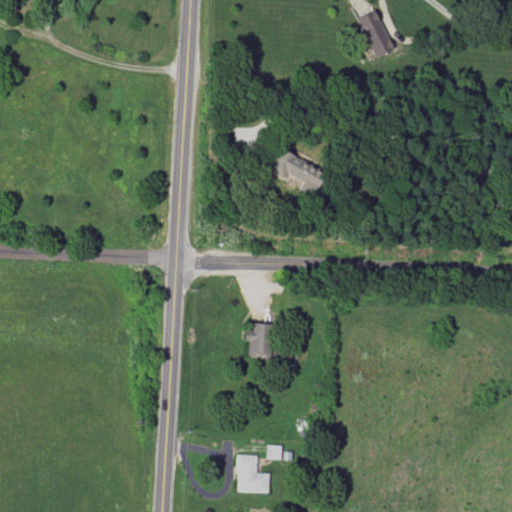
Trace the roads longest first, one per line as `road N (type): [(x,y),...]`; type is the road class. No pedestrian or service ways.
road 1 (secondary): [(165,511),(191,0)]
road 2 (residential): [(178,259),(511,273)]
road 3 (residential): [(0,249),(178,259)]
